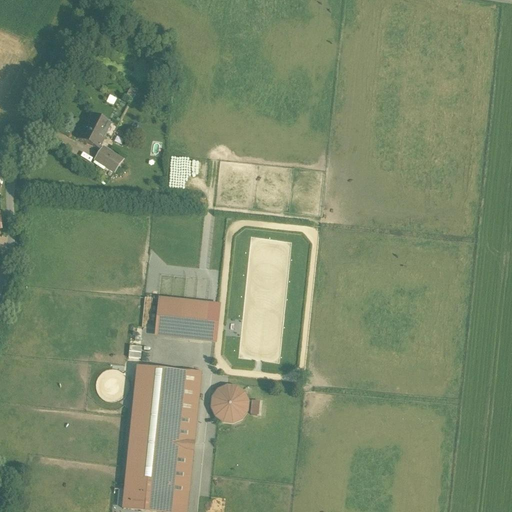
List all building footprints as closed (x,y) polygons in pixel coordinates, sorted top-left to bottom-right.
[(114,122),(94,112),(80,141),(101,150),(114,122)] [(127,160),(105,148),(95,165),(117,177),(127,160)] [(208,305),(159,300),(156,330),(205,335),(208,305)] [(132,346),(130,358),(143,360),(145,348),(132,346)] [(179,373),(138,369),(123,510),(145,511),(186,511),(201,374),(179,372),(179,373)] [(227,387),(219,391),(213,399),(212,409),(216,417),(224,423),(233,424),(242,420),(247,412),(248,403),(244,394),(237,388),(227,387)]
